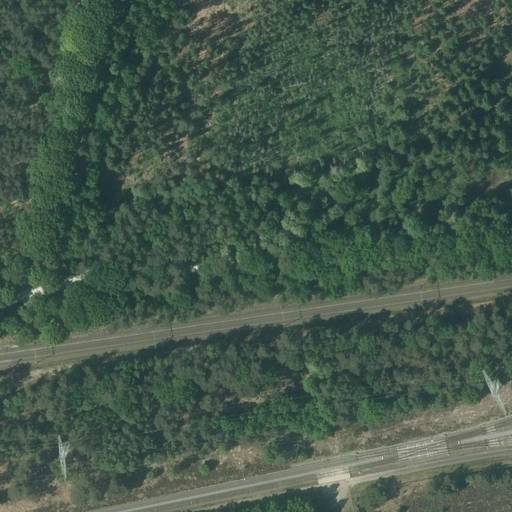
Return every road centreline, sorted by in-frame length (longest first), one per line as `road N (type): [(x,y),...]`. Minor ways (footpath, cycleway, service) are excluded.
road 1 (unclassified): [(0,301),(101,274),(511,249)]
road 2 (track): [(79,0),(26,229),(26,291)]
